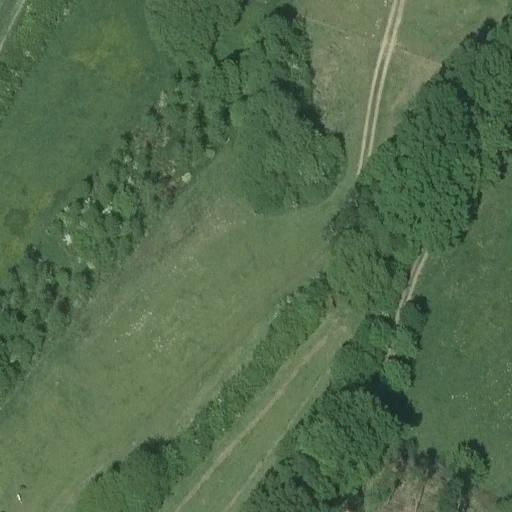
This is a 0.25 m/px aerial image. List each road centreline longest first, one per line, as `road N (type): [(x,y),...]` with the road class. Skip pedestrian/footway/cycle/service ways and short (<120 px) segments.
road 1 (track): [(511,118),(430,234),(373,402),(297,511)]
road 2 (track): [(351,196),(399,0)]
